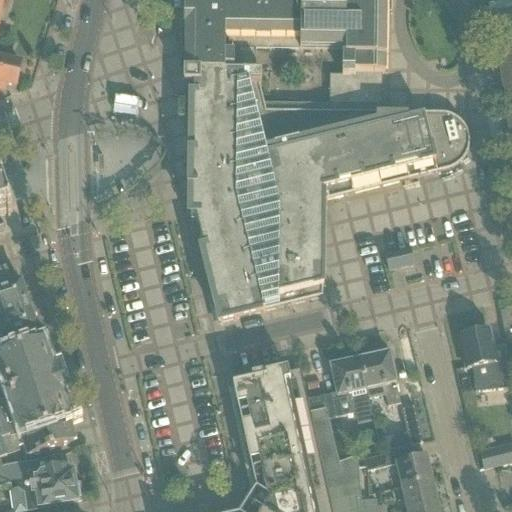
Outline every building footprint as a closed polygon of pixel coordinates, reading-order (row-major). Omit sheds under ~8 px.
[(386,75),(386,0),(184,0),(184,28),(186,28),(185,74),(235,74),(235,54),(225,54),(226,37),(301,38),(301,52),(346,53),(346,59),(343,59),(343,77),(330,77),(330,105),(382,106),(383,75),(386,75)] [(511,0),(488,4),(491,29),(511,26),(511,0)] [(22,65),(0,60),(0,91),(4,93),(6,87),(16,89),(22,65)] [(462,163),(465,159),(468,154),(469,149),(470,144),(469,139),(468,134),(466,130),(463,126),(460,122),(455,119),(451,117),(446,116),(441,115),(382,115),(382,106),(330,105),(264,105),(260,86),(262,86),(262,74),(235,74),(185,74),(184,86),(199,86),(199,98),(192,98),(191,156),(191,187),(191,216),(193,216),(199,241),(201,248),(220,325),(323,298),(323,288),(324,288),(325,229),(325,226),(321,226),(320,226),(317,215),(322,214),(325,214),(327,210),(325,202),(448,172),(453,170),(458,167),(462,163)] [(0,236),(5,235),(5,234),(2,224),(0,224),(0,217),(7,215),(8,218),(10,217),(10,214),(13,213),(12,210),(10,211),(4,192),(6,192),(6,189),(2,191),(1,188),(0,188),(0,236)] [(411,251),(385,257),(389,273),(415,266),(411,251)] [(5,272),(0,274),(0,343),(37,332),(21,284),(11,288),(5,272)] [(477,335),(461,339),(467,371),(473,370),(475,393),(510,390),(504,348),(492,350),(488,332),(487,333),(477,335)] [(76,421),(63,382),(50,343),(42,346),(41,345),(0,358),(0,368),(10,398),(0,401),(0,469),(3,468),(0,460),(7,457),(20,453),(18,448),(25,446),(30,458),(44,454),(70,445),(74,444),(68,424),(76,421)] [(389,354),(360,361),(367,391),(372,409),(371,401),(386,397),(389,409),(402,406),(389,354)] [(367,391),(360,361),(331,367),(337,395),(307,402),(310,416),(325,412),(328,422),(356,416),(355,412),(372,409),(367,391)] [(340,464),(332,436),(328,422),(325,412),(310,416),(314,435),(302,438),(289,376),(288,376),(287,371),(282,373),(282,372),(251,379),(252,384),(235,388),(231,388),(231,389),(232,391),(233,390),(239,417),(238,417),(238,419),(239,418),(245,445),(244,445),(244,447),(246,446),(251,473),(250,473),(251,475),(252,475),(256,492),(243,511),(361,511),(361,503),(357,458),(340,464)] [(411,448),(424,445),(415,408),(402,411),(411,448)] [(352,459),(346,433),(332,436),(340,464),(357,458),(352,459)] [(511,447),(507,449),(487,453),(491,470),(511,465),(511,447)] [(0,487),(9,487),(10,493),(16,492),(17,497),(14,497),(16,511),(19,511),(28,511),(44,509),(82,502),(80,485),(75,485),(73,473),(68,474),(67,468),(61,469),(59,457),(32,464),(3,468),(0,469),(0,487)] [(390,468),(388,457),(364,462),(367,474),(390,468)] [(397,465),(403,489),(432,481),(427,458),(397,465)] [(408,511),(438,505),(432,481),(403,489),(408,511)] [(377,511),(377,502),(361,503),(361,511),(377,511)]
